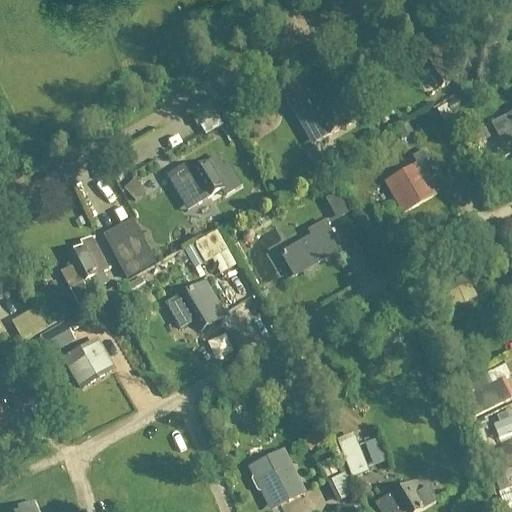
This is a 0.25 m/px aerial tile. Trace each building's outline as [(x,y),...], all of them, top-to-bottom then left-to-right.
[(434,56),(415,68),(421,78),(428,74),(436,87),(459,74),(442,45),(432,51),(434,56)] [(333,98),(300,117),(309,133),(316,129),(322,139),(348,124),(333,98)] [(511,114),(491,127),(504,148),(511,143),(511,114)] [(403,215),(434,197),(424,180),(436,173),(424,152),(412,160),(415,167),(385,184),(403,215)] [(208,200),(208,199),(219,192),(224,200),(241,190),(228,167),(221,171),(214,160),(180,181),(170,187),(178,201),(188,195),(196,207),(208,200)] [(337,196),(324,204),(336,225),(349,217),(337,196)] [(316,269),(314,266),(324,260),(321,255),(336,246),(323,224),(307,233),(310,238),(280,256),(293,279),(301,274),(302,277),(306,278),(315,272),(316,269)] [(82,249),(64,259),(70,269),(59,275),(68,292),(105,272),(88,241),(80,245),(82,249)] [(141,247),(113,261),(124,283),(153,268),(141,247)] [(213,281),(233,312),(246,303),(236,288),(245,282),(235,266),(213,281)] [(441,294),(474,284),(471,273),(438,283),(441,294)] [(467,297),(469,303),(480,298),(474,284),(445,296),(448,305),(467,297)] [(219,320),(200,286),(161,308),(175,332),(193,322),(199,331),(214,323),(219,320)] [(416,319),(409,307),(393,316),(401,328),(416,319)] [(43,312),(30,315),(36,337),(49,333),(43,312)] [(249,313),(238,319),(250,341),(260,336),(249,313)] [(396,327),(388,332),(405,354),(413,349),(396,327)] [(64,328),(40,342),(49,359),(74,346),(64,328)] [(94,344),(63,363),(80,391),(111,373),(94,344)] [(9,393),(29,382),(28,379),(21,383),(17,376),(3,383),(9,393)] [(458,402),(467,421),(511,399),(502,380),(458,402)] [(511,419),(490,427),(495,442),(511,435),(511,419)] [(339,446),(353,481),(368,475),(354,440),(339,446)] [(381,442),(370,445),(378,468),(389,465),(381,442)] [(511,453),(486,463),(497,495),(511,489),(511,453)] [(261,494),(268,508),(285,500),(287,505),(303,497),(288,468),(289,468),(282,454),(248,471),(253,480),(251,481),(251,483),(256,494),(259,495),(261,494)] [(344,501),(356,496),(347,477),(335,482),(344,501)] [(417,481),(380,504),(383,509),(386,507),(389,511),(422,511),(437,504),(427,489),(424,491),(417,481)] [(22,511),(33,511),(30,503),(21,508),(22,511)]
